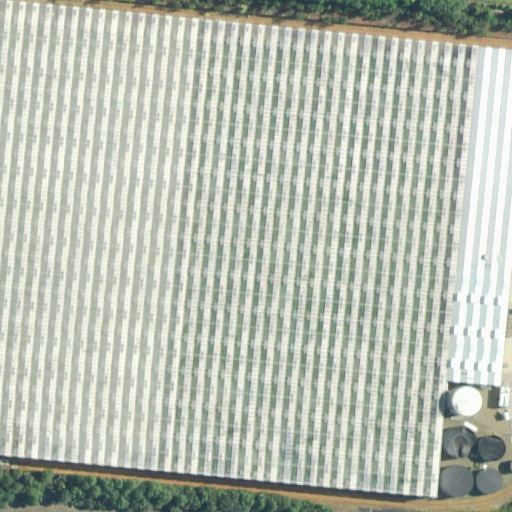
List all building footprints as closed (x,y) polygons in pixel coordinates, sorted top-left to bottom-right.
[(0,12),(0,462),(419,501),(427,391),(459,54),(0,12)] [(427,391),(485,397),(496,273),(511,274),(511,59),(459,54),(427,391)] [(473,444),(473,440),(473,436),(471,433),(469,430),(465,428),(461,427),(457,427),(453,429),(450,432),(448,435),(447,439),(448,443),(450,447),(452,450),(456,452),(460,453),(464,452),(468,451),(471,448),(473,444)] [(503,453),(504,449),(504,445),(502,442),(499,439),(496,437),(492,436),(488,436),(484,438),(481,441),(479,444),(478,448),(478,452),(480,456),(483,459),(487,461),(490,462),(495,461),(498,460),(501,457),(503,453)] [(468,485),(469,481),(469,477),(467,473),(464,470),(461,468),(457,467),(453,468),(449,469),(446,472),(444,476),(443,480),(444,484),(445,487),(448,490),(452,492),(456,493),(460,493),(463,491),(466,488),(468,485)] [(498,489),(499,485),(498,481),(497,477),(494,474),(490,472),(486,471),(482,471),(479,473),(476,476),(474,479),(473,483),(473,488),(475,491),(478,494),(481,496),(485,497),(489,497),(493,495),(496,492),(498,489)]
